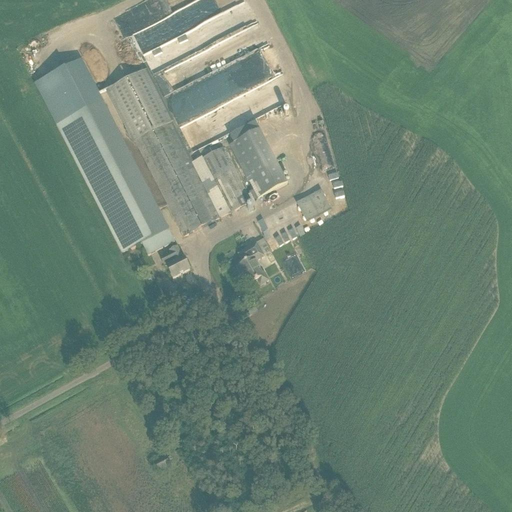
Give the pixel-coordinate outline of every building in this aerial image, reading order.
[(133,33),(143,54),(174,39),(169,30),(181,25),(182,27),(191,23),(191,21),(199,17),(201,21),(219,12),(213,0),(150,0),(139,5),(142,12),(141,12),(145,21),(142,22),(145,28),(133,33)] [(82,61),(37,84),(54,118),(124,254),(142,245),(148,256),(175,243),(169,231),(99,95),(82,61)] [(320,65),(307,71),(316,93),(329,87),(320,65)] [(109,90),(185,238),(251,203),(224,150),(192,166),(144,72),(109,90)] [(333,148),(324,150),(328,169),(337,167),(333,148)] [(287,185),(278,167),(249,182),(258,200),(287,185)] [(308,223),(334,210),(324,190),(298,203),(308,223)] [(269,240),(272,248),(301,238),(298,230),(269,240)] [(270,252),(263,240),(238,254),(243,264),(236,268),(240,275),(243,274),(244,277),(243,278),(248,286),(257,281),(260,286),(269,281),(264,273),(262,274),(256,262),(265,257),(264,256),(270,252)] [(166,267),(173,279),(190,271),(178,248),(170,252),(171,254),(162,258),(166,265),(167,267),(166,267)] [(165,456),(153,462),(157,471),(170,465),(165,456)]
